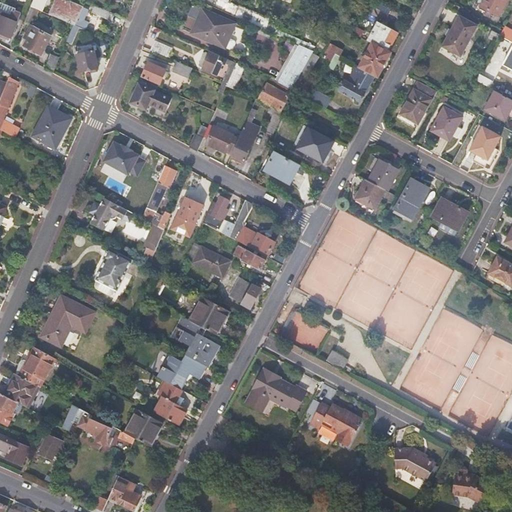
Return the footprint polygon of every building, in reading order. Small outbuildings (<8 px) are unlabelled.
[(33,0),(31,6),(39,10),(42,11),(46,0),(33,0)] [(78,26),(86,30),(88,9),(67,0),(56,0),(50,14),(58,18),(74,24),(78,26)] [(199,0),(236,15),(240,6),(240,4),(231,0),(199,0)] [(497,14),(504,0),(481,0),(479,4),(497,14)] [(0,32),(10,37),(21,14),(15,11),(16,8),(0,1),(0,32)] [(389,15),(392,8),(378,2),(375,9),(389,15)] [(232,49),(242,25),(194,5),(183,28),(232,49)] [(31,6),(25,20),(31,22),(34,16),(35,17),(39,10),(31,6)] [(240,6),(236,15),(249,21),(270,30),(274,21),(240,6)] [(461,56),(477,25),(458,15),(441,46),(461,56)] [(371,42),(386,51),(396,33),(376,22),(367,40),(371,42)] [(74,24),(67,38),(72,40),(78,26),(74,24)] [(511,27),(504,24),(501,29),(498,34),(511,41),(511,42),(501,63),(509,67),(511,69),(511,27)] [(355,26),(351,32),(360,36),(363,30),(355,26)] [(41,54),(50,37),(35,28),(31,35),(27,33),(24,38),(27,40),(25,45),(41,54)] [(155,41),(151,49),(160,54),(167,57),(171,48),(155,41)] [(376,75),(389,52),(386,51),(371,42),(358,66),(373,74),(374,74),(376,75)] [(313,49),(301,44),(278,82),(289,87),(291,88),(296,79),(298,75),(302,69),(311,52),(313,49)] [(324,57),(331,60),(335,53),(338,54),(341,48),(332,44),(324,57)] [(235,61),(210,50),(209,53),(205,51),(199,64),(203,65),(202,68),(217,75),(223,62),(229,64),(222,79),(227,82),(236,62),(235,61)] [(98,68),(96,51),(78,53),(81,70),(98,68)] [(318,56),(311,52),(302,69),(308,72),(318,56)] [(52,53),(45,68),(53,73),(60,56),(52,53)] [(340,56),(335,53),(331,60),(328,66),(332,69),(340,56)] [(160,83),(166,69),(149,61),(143,75),(160,83)] [(190,68),(175,61),(171,71),(185,77),(190,68)] [(226,84),(233,87),(243,65),(236,62),(227,82),(226,84)] [(374,74),(373,74),(358,66),(354,63),(352,68),(353,69),(347,79),(345,78),(344,80),(339,89),(359,100),(374,74)] [(302,69),(298,75),(304,79),(308,72),(302,69)] [(278,82),(269,78),(260,98),(280,107),(289,87),(278,82)] [(17,83),(8,79),(8,81),(1,98),(0,100),(0,124),(2,125),(17,83)] [(291,88),(304,95),(309,86),(296,79),(291,88)] [(437,91),(419,81),(398,119),(416,129),(437,91)] [(166,110),(172,97),(140,83),(132,101),(147,108),(150,103),(166,110)] [(314,89),(310,98),(325,107),(330,98),(314,89)] [(511,112),(511,98),(495,89),(485,108),(505,119),(509,111),(511,112)] [(55,148),(71,118),(49,106),(32,136),(55,148)] [(268,130),(274,133),(283,112),(272,106),(269,112),(275,114),(268,130)] [(449,140),(461,115),(443,106),(431,130),(449,140)] [(207,128),(205,131),(210,134),(214,125),(217,126),(220,119),(212,115),(207,128)] [(238,137),(231,154),(244,160),(260,126),(246,120),(238,137)] [(316,158),(328,136),(304,124),(298,135),(304,137),(297,149),(316,158)] [(206,143),(226,152),(234,135),(234,134),(217,126),(214,125),(210,134),(206,143)] [(494,147),(499,135),(482,125),(469,149),(475,152),(472,159),(487,167),(497,149),(494,147)] [(189,145),(197,150),(205,131),(207,128),(201,126),(197,134),(194,133),(189,145)] [(16,138),(18,133),(5,127),(3,131),(16,138)] [(226,152),(231,154),(238,137),(234,135),(226,152)] [(114,141),(103,161),(128,174),(139,155),(132,151),(132,150),(121,144),(121,145),(114,141)] [(289,183),(298,165),(272,152),(262,170),(289,183)] [(167,157),(159,153),(148,177),(157,182),(164,165),(167,157)] [(385,189),(388,190),(399,168),(381,158),(369,180),(385,189)] [(156,224),(164,228),(170,216),(175,203),(171,201),(169,203),(171,204),(170,208),(167,207),(165,213),(167,214),(166,216),(158,213),(156,216),(153,215),(159,199),(161,200),(164,193),(163,192),(168,179),(172,181),(176,171),(164,165),(157,182),(142,217),(153,223),(156,224)] [(385,189),(369,180),(366,178),(355,199),(374,209),(385,189)] [(412,219),(428,188),(411,179),(394,209),(412,219)] [(96,214),(91,222),(104,229),(110,218),(112,218),(117,217),(118,216),(122,218),(122,217),(127,209),(105,197),(100,205),(96,214)] [(189,237),(203,205),(186,197),(171,230),(189,237)] [(230,201),(221,197),(212,217),(211,216),(208,222),(209,223),(220,229),(228,213),(226,212),(226,211),(230,201)] [(457,229),(467,210),(441,197),(431,215),(457,229)] [(253,203),(245,199),(233,224),(228,235),(237,240),(253,203)] [(91,211),(96,214),(100,205),(95,202),(91,211)] [(0,227),(2,223),(1,222),(7,208),(8,208),(8,207),(0,203),(0,227)] [(127,209),(122,217),(128,220),(133,212),(127,209)] [(226,220),(221,231),(228,235),(233,224),(226,220)] [(156,224),(153,223),(152,226),(155,228),(147,246),(143,255),(151,258),(164,228),(156,224)] [(155,228),(152,226),(144,245),(147,246),(155,228)] [(249,247),(266,256),(273,241),(257,233),(249,247)] [(220,275),(229,260),(201,245),(192,261),(220,275)] [(264,259),(237,245),(233,253),(241,258),(260,269),(264,259)] [(117,287),(132,258),(109,246),(103,256),(106,257),(96,276),(94,281),(95,286),(96,288),(107,293),(109,293),(113,291),(115,287),(117,287)] [(510,284),(511,280),(511,263),(496,255),(486,275),(498,282),(500,279),(510,284)] [(243,299),(252,282),(241,276),(230,296),(241,302),(243,299)] [(261,287),(252,282),(243,299),(252,304),(261,287)] [(86,331),(96,312),(64,295),(42,335),(62,345),(73,324),(86,331)] [(201,296),(188,319),(202,326),(215,334),(227,311),(201,296)] [(188,319),(184,317),(178,329),(186,333),(182,340),(191,346),(186,354),(208,366),(210,367),(221,346),(198,333),(202,326),(188,319)] [(21,376),(41,386),(57,357),(37,347),(29,360),(29,361),(21,376)] [(332,350),(326,360),(342,370),(349,360),(332,350)] [(186,354),(180,351),(177,359),(166,353),(160,366),(164,369),(159,377),(165,380),(180,388),(188,373),(201,379),(208,366),(186,354)] [(21,376),(29,361),(27,360),(24,361),(21,362),(16,373),(17,373),(21,376)] [(287,404),(296,409),(307,389),(297,384),(296,387),(281,379),(281,377),(263,368),(246,402),(261,410),(267,397),(285,407),(287,404)] [(24,406),(29,408),(41,386),(21,376),(17,373),(5,395),(15,401),(19,403),(24,406)] [(164,416),(178,424),(186,408),(175,401),(181,389),(180,388),(165,380),(158,393),(163,396),(155,411),(164,416)] [(5,395),(0,392),(0,405),(1,406),(0,407),(0,420),(4,423),(10,411),(13,413),(16,407),(19,403),(15,401),(5,395)] [(324,400),(315,395),(306,411),(315,416),(324,400)] [(324,400),(315,416),(313,420),(321,425),(324,420),(341,430),(338,437),(349,443),(352,437),(354,437),(362,424),(360,422),(363,416),(354,411),(353,414),(348,411),(349,408),(335,401),(332,405),(324,400)] [(152,438),(164,416),(155,411),(138,402),(126,425),(152,438)] [(64,427),(68,429),(78,406),(73,404),(64,427)] [(90,413),(88,412),(85,417),(80,414),(77,421),(85,425),(84,426),(92,430),(89,435),(102,442),(103,440),(107,443),(111,436),(107,434),(112,425),(90,413)] [(118,437),(132,444),(135,437),(122,430),(118,437)] [(57,455),(63,441),(47,433),(39,452),(52,458),(54,454),(57,455)] [(21,463),(28,446),(0,434),(0,447),(8,451),(6,457),(21,463)] [(436,464),(426,458),(421,455),(422,452),(413,447),(395,447),(395,467),(402,468),(426,482),(436,464)] [(465,471),(466,468),(466,465),(464,462),(459,461),(455,464),(452,491),(469,492),(480,498),(490,479),(478,472),(477,472),(465,471)] [(118,475),(109,496),(119,501),(124,487),(133,491),(137,484),(118,475)] [(124,487),(119,501),(135,508),(141,494),(133,491),(124,487)] [(98,494),(93,506),(103,510),(109,496),(102,493),(101,495),(98,494)]
